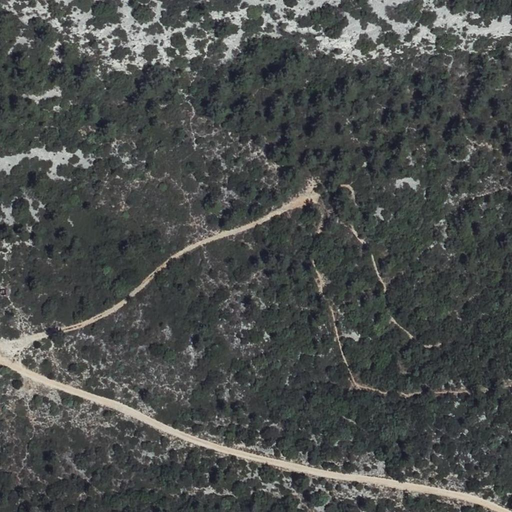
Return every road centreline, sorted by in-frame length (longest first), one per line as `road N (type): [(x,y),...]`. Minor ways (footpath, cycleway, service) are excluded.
road 1 (track): [(0,357),(231,449),(451,488),(511,509)]
road 2 (track): [(312,197),(176,252),(133,297),(88,323),(0,343)]
